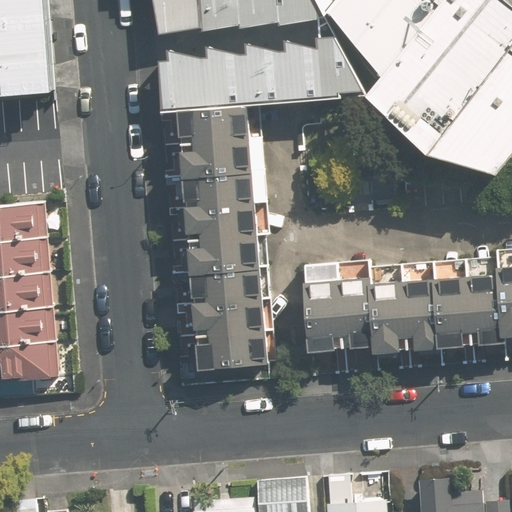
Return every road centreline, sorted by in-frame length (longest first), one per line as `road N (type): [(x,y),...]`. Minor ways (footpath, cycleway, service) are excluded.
road 1 (residential): [(98,0),(129,435)]
road 2 (residential): [(511,407),(129,435)]
road 3 (residential): [(129,435),(0,446)]
